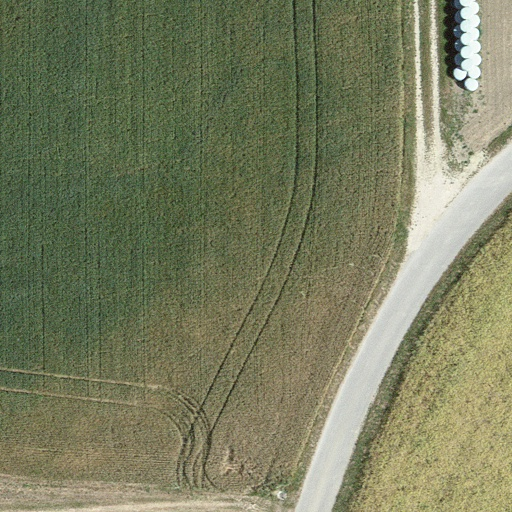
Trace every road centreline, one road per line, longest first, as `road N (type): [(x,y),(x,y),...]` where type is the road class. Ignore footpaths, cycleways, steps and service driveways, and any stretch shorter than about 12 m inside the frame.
road 1 (unclassified): [(511,169),(411,280),(312,511)]
road 2 (track): [(411,280),(430,125),(425,0)]
